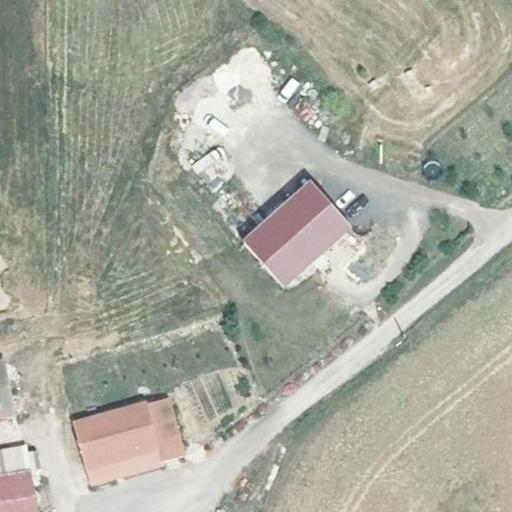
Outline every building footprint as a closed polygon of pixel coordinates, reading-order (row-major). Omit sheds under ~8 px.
[(193,163),(205,182),(231,165),(219,147),(193,163)] [(242,242),(283,287),(351,227),(310,181),(242,242)] [(88,425),(99,464),(161,447),(164,459),(183,453),(169,403),(88,425)] [(102,476),(164,459),(161,447),(99,464),(102,476)] [(0,483),(0,511),(29,511),(24,480),(0,483)]
